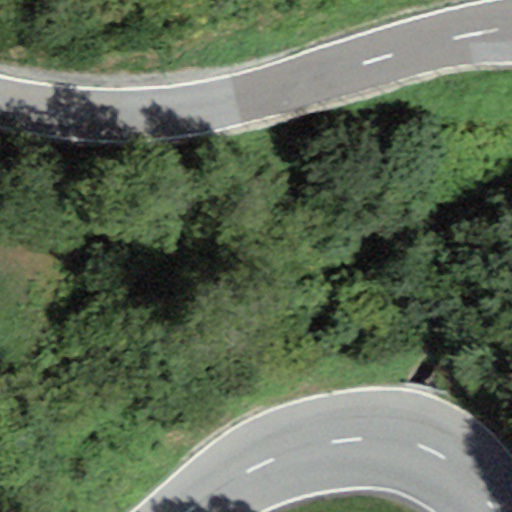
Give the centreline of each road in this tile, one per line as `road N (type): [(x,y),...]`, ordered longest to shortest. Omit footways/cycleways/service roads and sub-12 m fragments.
road 1 (tertiary): [(511,33),(130,105),(23,109),(0,101)]
road 2 (tertiary): [(179,511),(282,456),(374,435),(430,448),(480,511)]
